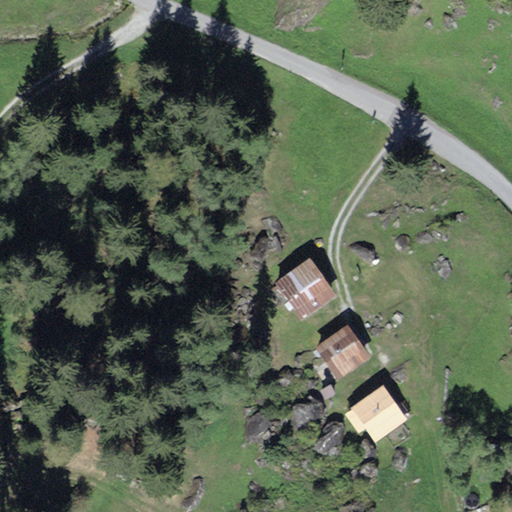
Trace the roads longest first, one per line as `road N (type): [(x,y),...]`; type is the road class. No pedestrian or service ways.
road 1 (tertiary): [(511,198),(498,181),(381,111),(136,0)]
road 2 (track): [(409,128),(336,243),(335,272),(357,329),(379,358)]
road 3 (track): [(0,126),(9,110),(140,29),(149,5)]
